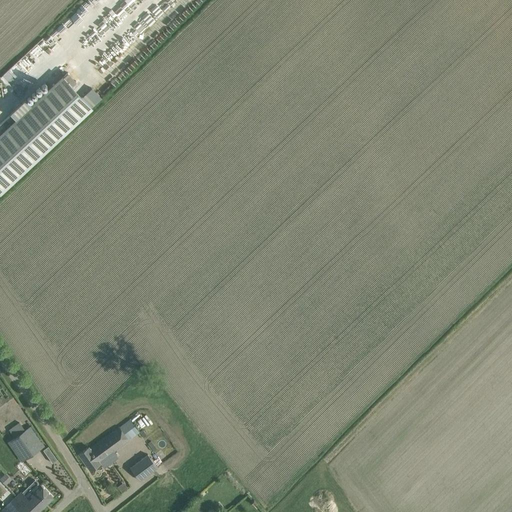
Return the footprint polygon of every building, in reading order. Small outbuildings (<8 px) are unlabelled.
[(148,9),(142,15),(149,23),(156,17),(148,9)] [(70,18),(52,31),(57,37),(75,23),(70,18)] [(16,119),(0,133),(0,194),(93,108),(62,75),(31,104),(25,98),(9,113),(16,119)] [(19,422),(9,429),(14,437),(25,430),(19,422)] [(89,446),(79,453),(90,470),(100,463),(99,461),(129,439),(120,426),(90,448),(89,446)] [(12,439),(26,458),(40,449),(26,429),(25,430),(14,437),(12,439)] [(48,446),(43,449),(52,462),(57,459),(48,446)] [(156,453),(163,463),(169,459),(162,449),(156,453)] [(147,454),(130,467),(140,481),(157,467),(147,454)] [(21,491),(2,509),(4,511),(37,511),(53,497),(41,484),(27,497),(21,491)]
